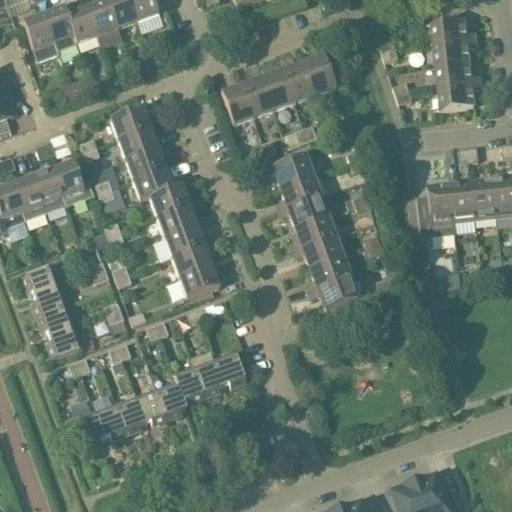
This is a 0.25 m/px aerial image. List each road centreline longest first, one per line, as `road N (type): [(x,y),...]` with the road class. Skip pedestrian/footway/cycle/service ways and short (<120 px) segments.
road 1 (residential): [(320,487),(271,345),(271,282),(237,197),(209,176),(178,79)]
road 2 (residential): [(207,68),(330,29),(360,8),(407,0)]
road 3 (residential): [(320,487),(511,418)]
road 4 (residential): [(0,151),(178,79)]
